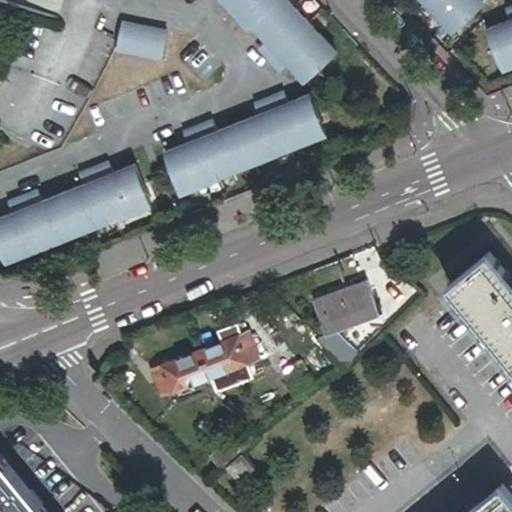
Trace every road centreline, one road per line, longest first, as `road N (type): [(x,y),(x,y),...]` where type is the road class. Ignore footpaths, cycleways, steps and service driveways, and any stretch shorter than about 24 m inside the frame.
road 1 (secondary): [(497,151),(35,336)]
road 2 (residential): [(35,336),(201,511)]
road 3 (residential): [(351,0),(497,151)]
